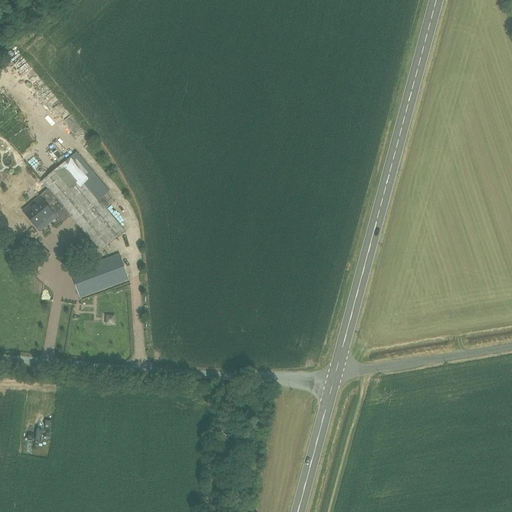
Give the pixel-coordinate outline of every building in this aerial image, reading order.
[(90,131),(88,127),(85,125),(81,124),(76,125),(73,128),(71,131),(71,135),(72,139),(74,142),(77,144),(81,145),(85,144),(88,142),(90,138),(91,134),(90,131)] [(77,145),(43,175),(51,185),(63,199),(102,244),(126,224),(100,193),(110,184),(77,145)] [(57,207),(56,205),(63,199),(51,185),(44,191),(43,190),(24,205),(25,207),(37,221),(38,222),(57,207)] [(49,264),(59,254),(46,242),(42,246),(47,250),(41,257),(49,264)] [(129,274),(120,246),(72,262),(81,291),(129,274)] [(64,434),(64,414),(52,414),(52,433),(64,434)] [(25,438),(31,440),(35,423),(28,422),(25,438)] [(50,430),(42,429),(40,448),(47,449),(50,430)] [(37,460),(39,441),(33,441),(30,459),(37,460)]
